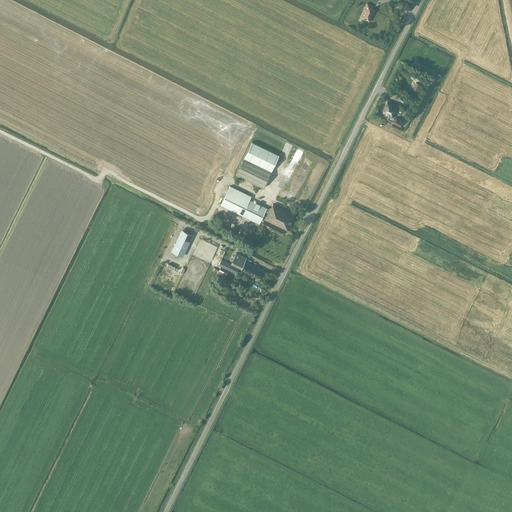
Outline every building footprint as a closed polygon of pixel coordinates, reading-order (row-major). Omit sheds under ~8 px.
[(372,6),(366,3),(360,17),(369,22),(375,10),(373,9),(371,8),(372,6)] [(416,82),(412,88),(419,92),(423,85),(416,82)] [(387,101),(381,113),(392,118),(398,107),(387,101)] [(396,117),(393,124),(400,127),(403,121),(396,117)] [(271,172),(279,155),(252,142),(244,159),(243,158),(235,174),(262,188),(270,171),(271,172)] [(287,231),(295,215),(272,204),(270,208),(269,208),(269,209),(249,200),(251,196),(230,186),(221,205),(261,225),(282,235),(284,229),(287,231)] [(181,256),(191,234),(183,231),(173,252),(181,256)] [(236,252),(231,263),(241,268),(240,269),(249,273),(248,276),(252,278),(253,276),(254,276),(261,279),(262,278),(263,278),(263,277),(263,276),(265,271),(244,261),(246,257),(236,252)] [(228,261),(224,259),(223,261),(221,260),(218,265),(220,266),(215,276),(224,280),(228,270),(236,274),(239,268),(227,263),(228,261)]
